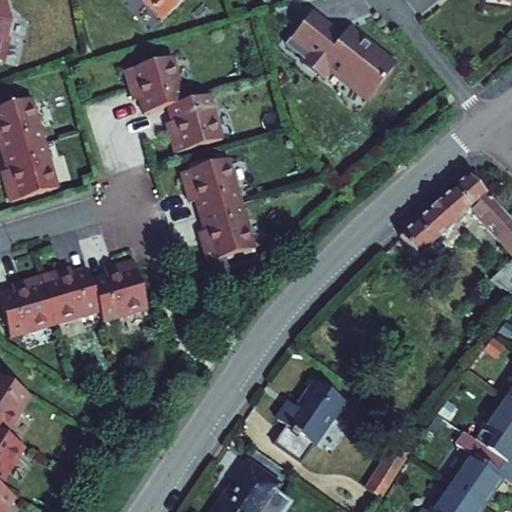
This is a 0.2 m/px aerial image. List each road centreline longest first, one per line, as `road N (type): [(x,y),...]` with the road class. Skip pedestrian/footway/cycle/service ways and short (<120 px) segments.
road 1 (tertiary): [(483,125),(291,304),(145,511)]
road 2 (residential): [(392,0),(483,125)]
road 3 (residential): [(129,199),(0,237)]
